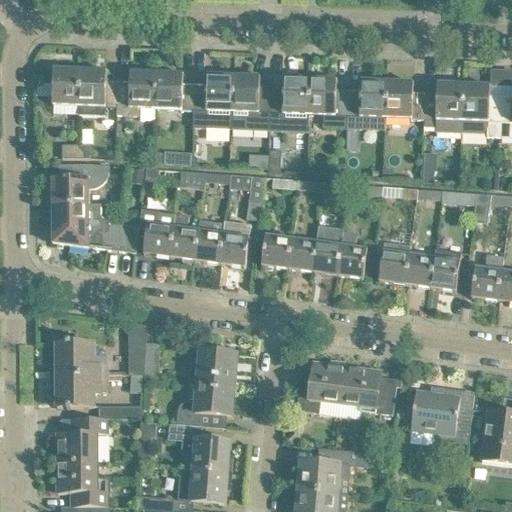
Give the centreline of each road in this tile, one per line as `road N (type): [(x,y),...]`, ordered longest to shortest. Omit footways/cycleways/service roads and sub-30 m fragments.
road 1 (residential): [(511,35),(56,19),(25,25)]
road 2 (residential): [(12,284),(11,48),(25,25)]
road 3 (residential): [(272,323),(12,284)]
road 4 (residential): [(511,356),(272,323)]
road 5 (residential): [(8,511),(12,284)]
road 6 (residential): [(254,511),(272,323)]
